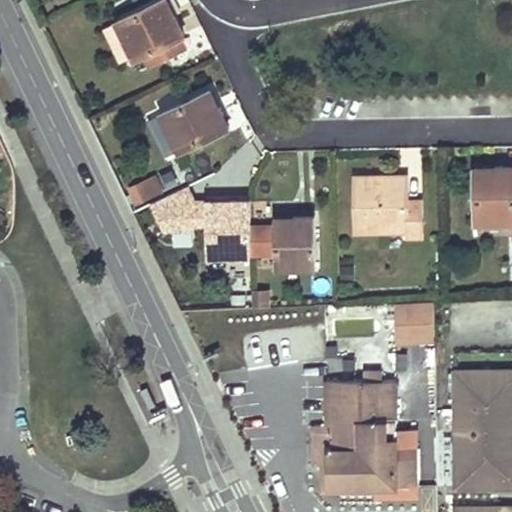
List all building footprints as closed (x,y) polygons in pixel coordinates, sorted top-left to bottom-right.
[(167,0),(159,0),(158,1),(167,19),(175,15),(167,0)] [(134,55),(135,58),(143,54),(149,65),(186,47),(180,36),(184,34),(175,15),(167,19),(158,1),(117,21),(134,55)] [(119,63),(134,55),(117,21),(102,28),(119,63)] [(211,89),(203,93),(211,111),(219,107),(211,89)] [(161,113),(179,150),(229,126),(219,107),(211,111),(203,93),(161,113)] [(246,123),(237,103),(223,109),(232,129),(246,123)] [(161,113),(149,119),(167,156),(179,150),(161,113)] [(477,222),(511,220),(511,165),(495,166),(496,175),(476,176),(477,222)] [(495,166),(476,166),(476,176),(496,175),(495,166)] [(393,191),(393,175),(355,176),(356,231),(406,230),(406,236),(421,236),(421,199),(407,200),(407,190),(393,191)] [(407,175),(393,175),(393,191),(407,190),(407,175)] [(154,176),(143,182),(150,195),(160,190),(154,176)] [(250,199),(229,200),(229,209),(209,209),(210,255),(251,254),(250,199)] [(229,200),(209,200),(209,209),(229,209),(229,200)] [(294,214),(274,214),(275,223),(294,223),(294,214)] [(315,214),(294,214),(294,223),(275,223),(275,269),(316,268),(315,214)] [(253,307),(269,306),(268,291),(253,292),(253,307)] [(433,304),(394,304),(395,341),(433,341),(433,304)] [(459,399),(459,456),(455,456),(456,485),(479,485),(479,482),(496,482),(496,484),(511,484),(511,368),(496,369),(496,373),(478,373),(478,370),(455,370),(455,399),(459,399)] [(396,456),(396,379),(383,379),(383,370),(364,370),(364,379),(356,379),(326,379),(327,424),(314,424),(314,460),(327,460),(327,486),(416,486),(416,456),(396,456)]
